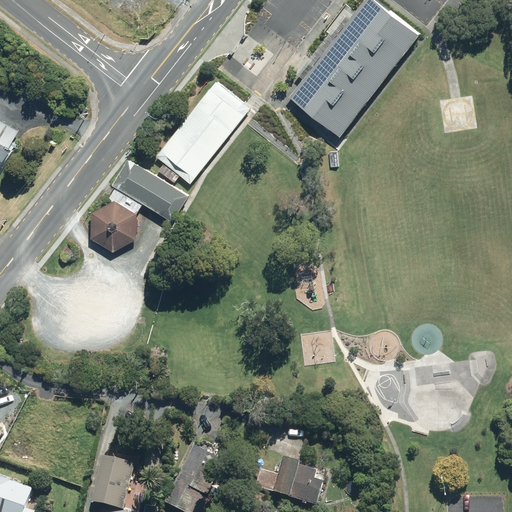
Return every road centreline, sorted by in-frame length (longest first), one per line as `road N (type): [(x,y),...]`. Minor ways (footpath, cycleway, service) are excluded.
road 1 (primary): [(0,275),(135,98)]
road 2 (residential): [(135,98),(11,0)]
road 3 (primary): [(135,98),(214,0)]
